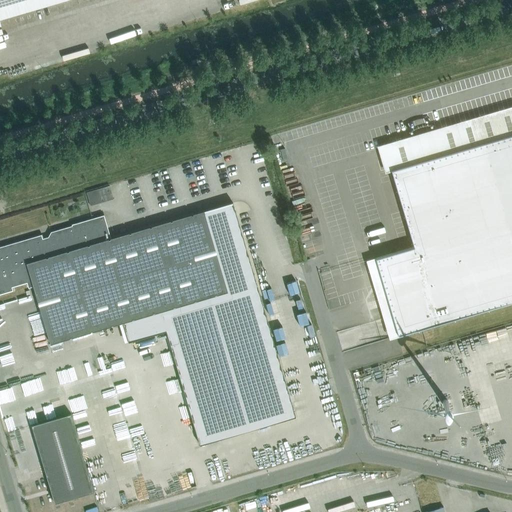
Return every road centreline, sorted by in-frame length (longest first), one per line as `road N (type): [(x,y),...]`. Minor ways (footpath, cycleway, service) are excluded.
road 1 (tertiary): [(0,155),(511,4)]
road 2 (unclassified): [(160,511),(362,452)]
road 3 (unclassified): [(362,452),(307,265)]
road 4 (unclassified): [(362,452),(511,487)]
